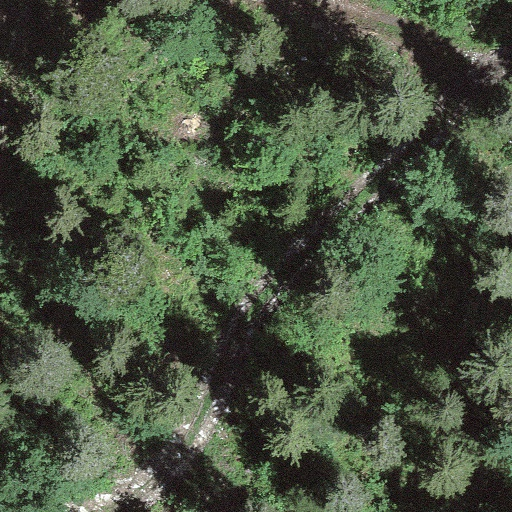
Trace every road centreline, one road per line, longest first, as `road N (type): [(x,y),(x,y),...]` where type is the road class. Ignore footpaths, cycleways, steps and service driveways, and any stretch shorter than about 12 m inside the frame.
road 1 (track): [(511,72),(434,127),(262,302),(151,501),(124,511)]
road 2 (track): [(302,0),(438,52),(511,59)]
